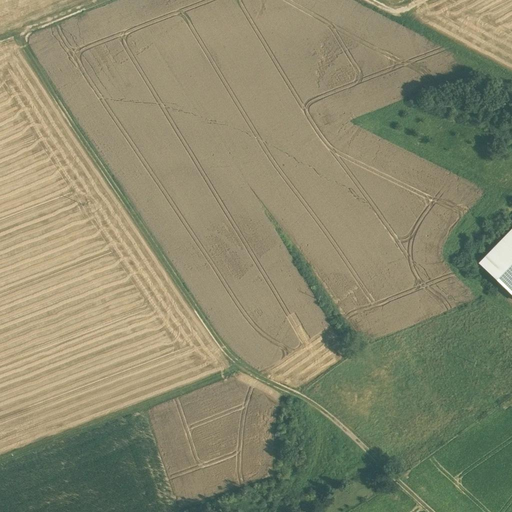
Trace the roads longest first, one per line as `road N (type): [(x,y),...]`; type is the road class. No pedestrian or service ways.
road 1 (track): [(431,511),(328,413),(242,369),(19,34)]
road 2 (track): [(0,463),(242,369)]
road 3 (track): [(362,0),(511,80)]
